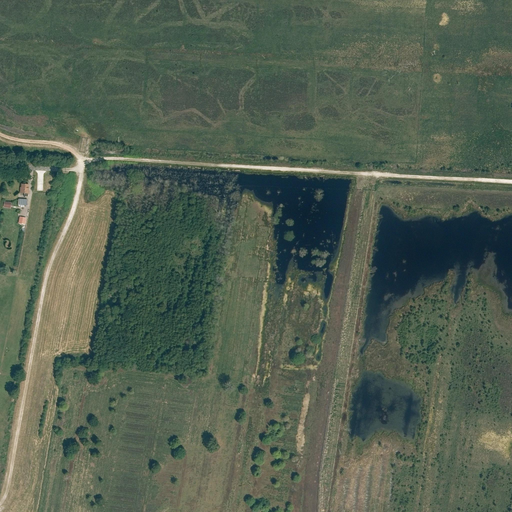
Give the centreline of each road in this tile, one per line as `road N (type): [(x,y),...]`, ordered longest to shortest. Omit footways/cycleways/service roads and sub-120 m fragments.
road 1 (track): [(511,181),(108,158),(82,164)]
road 2 (track): [(82,164),(45,280),(0,505)]
